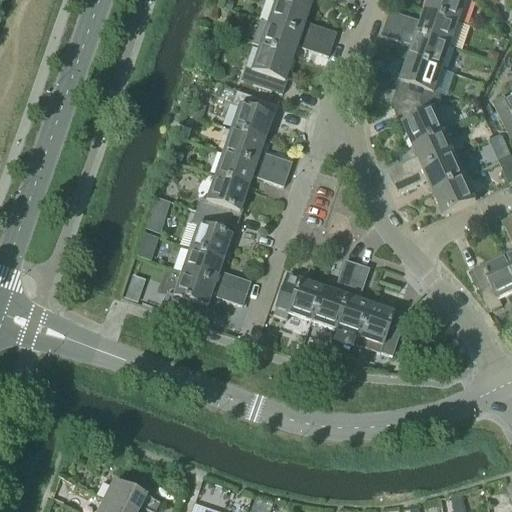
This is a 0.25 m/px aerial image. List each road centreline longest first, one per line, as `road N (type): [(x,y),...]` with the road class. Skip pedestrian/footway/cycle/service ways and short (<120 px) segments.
road 1 (residential): [(31,330),(255,412),(343,431),(428,416),(507,386)]
road 2 (residential): [(250,336),(358,34)]
road 3 (tertiary): [(0,293),(100,0)]
road 4 (residential): [(412,250),(374,190),(355,118),(358,34)]
road 5 (residential): [(507,386),(412,250)]
